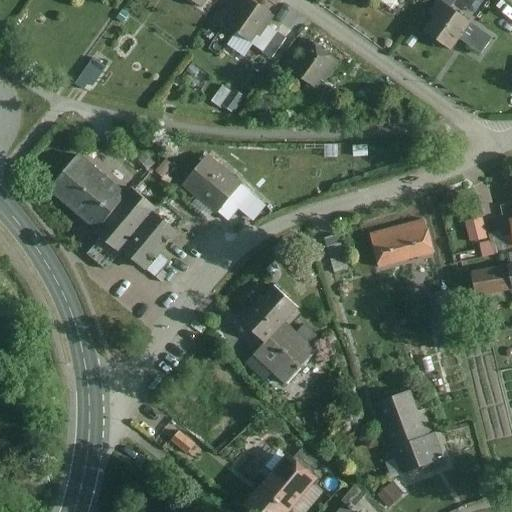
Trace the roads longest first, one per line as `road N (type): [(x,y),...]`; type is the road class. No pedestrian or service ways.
road 1 (residential): [(498,146),(424,181),(262,235),(91,410)]
road 2 (residential): [(498,146),(289,0)]
road 3 (secondary): [(0,206),(61,291),(91,410)]
